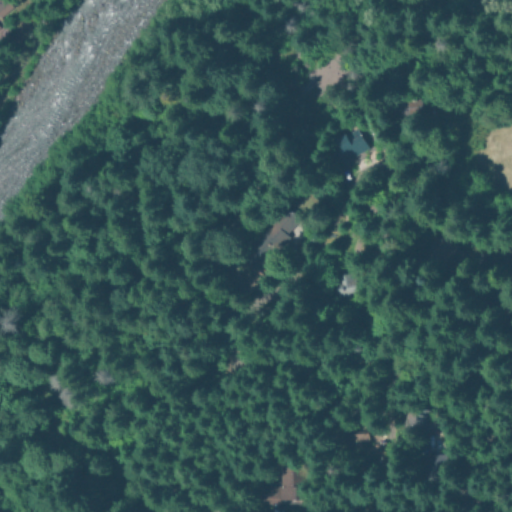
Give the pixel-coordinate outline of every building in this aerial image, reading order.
[(402,114),(426,115),(427,99),(402,99),(402,114)] [(345,163),(373,150),(362,127),(334,140),(345,163)] [(248,258),(262,270),(292,236),(290,234),(303,219),(291,209),(248,258)] [(339,296),(359,295),(358,274),(339,274),(339,296)] [(447,454),(429,454),(429,478),(448,478),(447,454)] [(305,502),(305,467),(283,466),(283,486),(265,486),(265,502),(305,502)]
